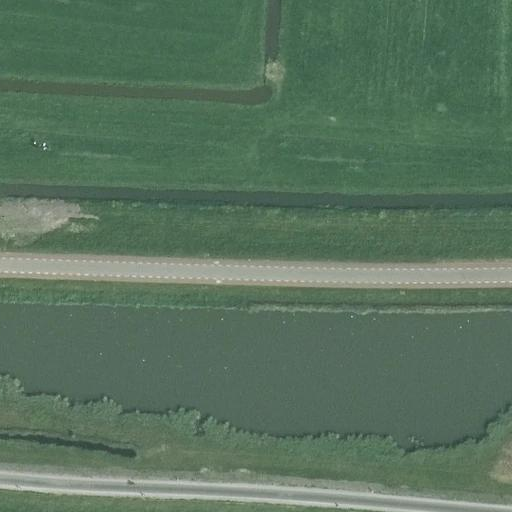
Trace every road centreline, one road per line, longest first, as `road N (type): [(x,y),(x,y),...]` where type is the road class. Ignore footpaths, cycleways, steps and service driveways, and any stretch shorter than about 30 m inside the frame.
road 1 (secondary): [(0,268),(305,279),(511,276)]
road 2 (unclassified): [(0,480),(468,511)]
